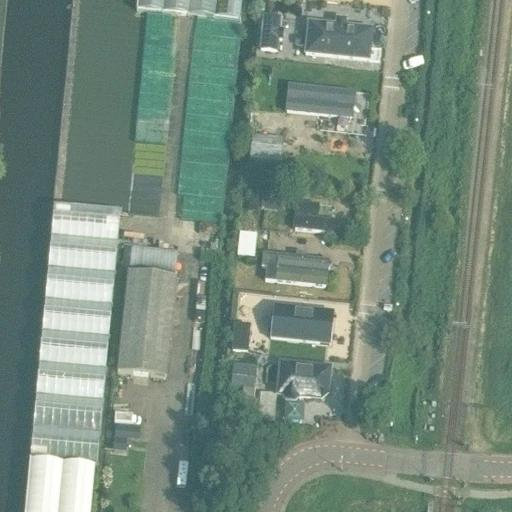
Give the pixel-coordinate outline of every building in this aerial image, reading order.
[(138,0),(137,14),(178,18),(194,19),(239,24),(241,0),(138,0)] [(263,17),(260,53),(277,54),(278,43),(282,43),(283,33),(279,33),(281,19),(263,17)] [(371,63),(373,30),(307,25),(305,58),(371,63)] [(293,28),(290,51),(304,53),(307,29),(293,28)] [(361,137),(366,97),(287,88),(285,115),(321,119),(320,133),(361,137)] [(249,160),(281,164),(283,141),(252,138),(249,160)] [(249,191),(247,215),(258,216),(260,192),(249,191)] [(262,193),(260,211),(279,213),(280,194),(262,193)] [(318,221),(319,207),(295,205),(293,233),(335,237),(336,223),(318,221)] [(53,208),(29,463),(94,469),(108,333),(116,246),(119,215),(119,214),(53,208)] [(238,235),(236,260),(253,261),(255,236),(238,235)] [(327,290),(329,264),(260,256),(260,270),(264,270),(263,283),(327,290)] [(117,377),(165,382),(174,281),(126,276),(117,377)] [(328,342),(332,315),(271,308),(268,336),(328,342)] [(233,327),(232,353),(235,353),(247,354),(249,327),(238,327),(233,327)] [(329,402),(331,371),(277,366),(274,398),(329,402)] [(256,371),(232,368),(230,389),(242,390),(241,402),(253,403),(256,371)] [(259,409),(258,423),(272,424),(274,411),(259,409)] [(114,441),(126,442),(127,429),(115,428),(114,441)] [(114,442),(113,452),(123,453),(124,443),(114,442)] [(90,511),(94,469),(29,463),(24,511),(90,511)]
